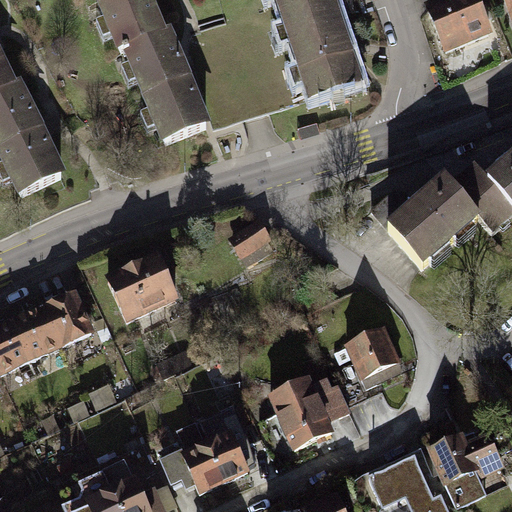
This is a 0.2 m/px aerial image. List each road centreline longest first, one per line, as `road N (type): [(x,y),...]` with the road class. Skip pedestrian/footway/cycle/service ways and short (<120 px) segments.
road 1 (residential): [(223,511),(401,431),(426,394),(435,351)]
road 2 (residential): [(435,351),(398,297),(239,181)]
road 3 (tertiary): [(239,181),(117,221),(0,272)]
road 4 (tertiary): [(410,132),(239,181)]
road 5 (residential): [(410,132),(399,0)]
